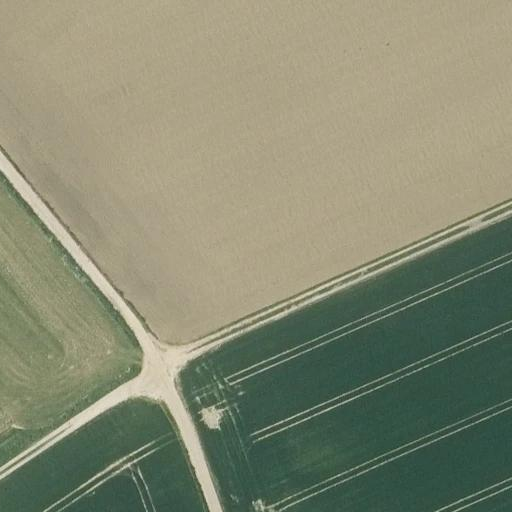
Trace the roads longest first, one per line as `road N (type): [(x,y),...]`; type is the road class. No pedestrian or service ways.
road 1 (track): [(160,365),(511,211)]
road 2 (track): [(160,365),(0,152)]
road 3 (track): [(0,475),(160,365)]
road 4 (track): [(218,511),(160,365)]
